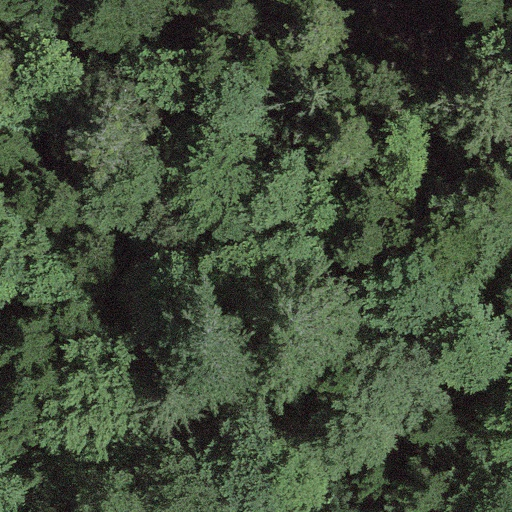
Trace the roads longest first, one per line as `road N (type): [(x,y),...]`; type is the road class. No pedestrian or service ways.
road 1 (track): [(511,477),(304,430),(0,427)]
road 2 (track): [(383,0),(511,92)]
